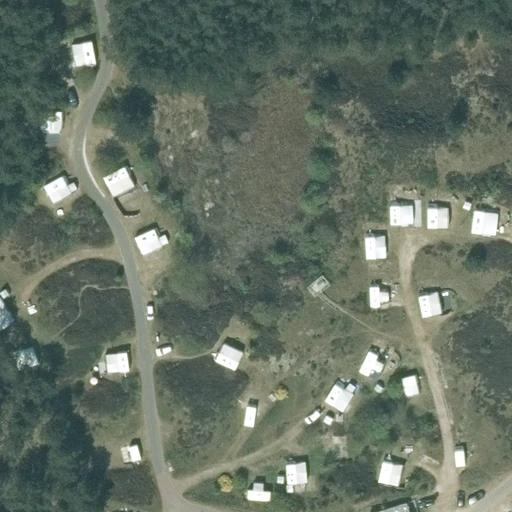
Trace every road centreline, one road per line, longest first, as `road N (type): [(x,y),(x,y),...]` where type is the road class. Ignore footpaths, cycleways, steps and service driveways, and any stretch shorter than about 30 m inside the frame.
road 1 (track): [(455,511),(443,419),(403,265),(414,242),(429,235)]
road 2 (track): [(163,490),(260,454),(320,411)]
road 3 (track): [(128,259),(74,257),(37,279),(23,310)]
road 4 (track): [(219,471),(241,438),(256,375),(235,359)]
